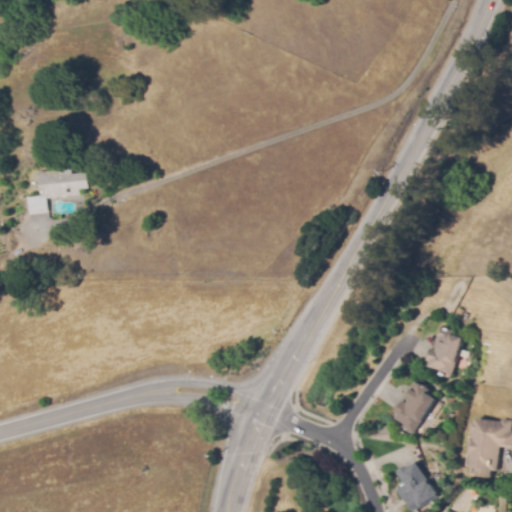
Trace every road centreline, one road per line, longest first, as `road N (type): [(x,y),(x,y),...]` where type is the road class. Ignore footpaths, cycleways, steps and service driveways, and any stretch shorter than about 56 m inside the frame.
road 1 (tertiary): [(491,0),(260,409)]
road 2 (tertiary): [(260,409),(165,391),(0,431)]
road 3 (residential): [(373,511),(353,457),(336,439),(260,409)]
